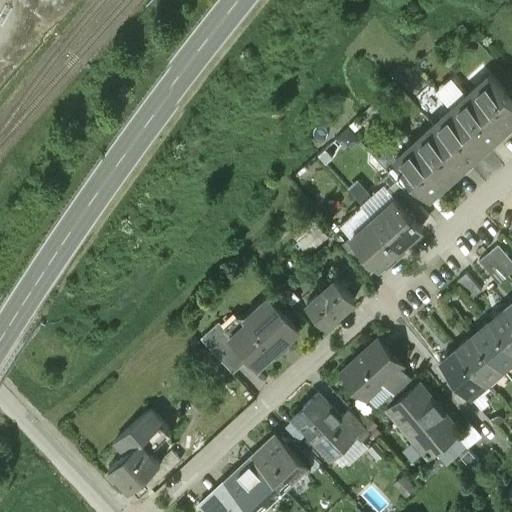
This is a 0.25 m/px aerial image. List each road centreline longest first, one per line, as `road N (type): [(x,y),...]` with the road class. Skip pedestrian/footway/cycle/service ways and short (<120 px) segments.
road 1 (residential): [(511,177),(149,511)]
road 2 (primary): [(240,0),(81,203),(0,328)]
road 3 (residential): [(0,392),(111,511)]
